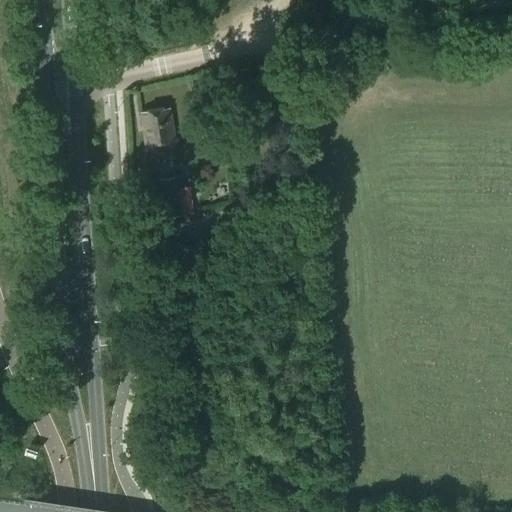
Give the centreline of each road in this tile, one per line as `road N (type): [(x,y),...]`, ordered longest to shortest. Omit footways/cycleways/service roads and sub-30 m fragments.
road 1 (unclassified): [(493,0),(74,82)]
road 2 (tertiary): [(45,80),(73,384),(92,482)]
road 3 (tertiary): [(92,482),(96,416),(74,82)]
road 4 (track): [(193,227),(251,197),(283,155),(294,113),(288,69),(267,42),(267,19),(283,0)]
